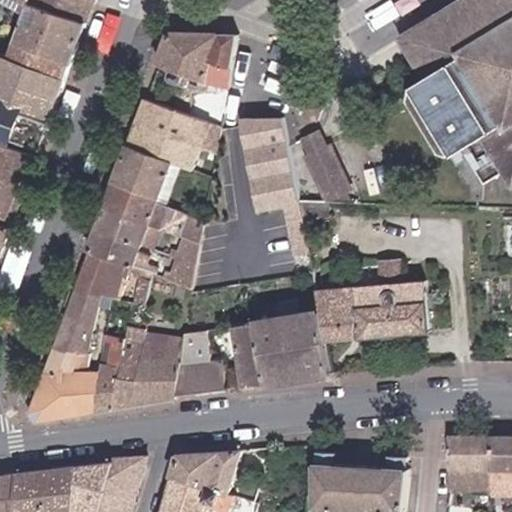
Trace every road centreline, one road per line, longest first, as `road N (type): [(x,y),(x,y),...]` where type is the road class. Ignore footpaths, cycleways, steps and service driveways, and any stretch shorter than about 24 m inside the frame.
road 1 (residential): [(0,370),(131,0)]
road 2 (tertiary): [(170,426),(431,399)]
road 3 (unknown): [(473,395),(444,257),(422,242),(364,238)]
road 4 (unknown): [(255,34),(223,113),(241,217)]
road 5 (tertiary): [(0,451),(170,426)]
road 6 (unknown): [(255,34),(378,66)]
